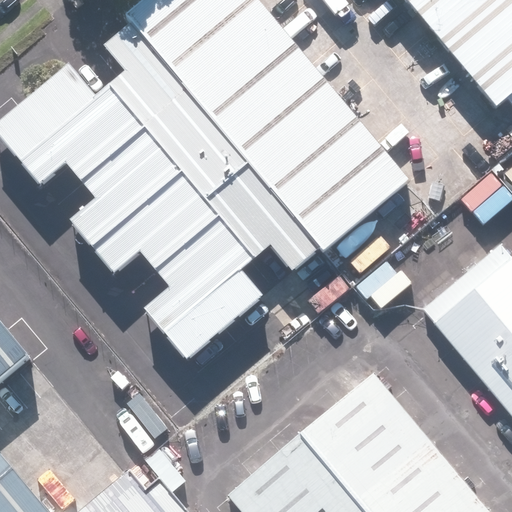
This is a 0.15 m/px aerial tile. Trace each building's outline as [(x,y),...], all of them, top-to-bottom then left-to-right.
[(416,184),(262,0),(149,0),(126,19),(135,29),(325,258),(416,184)] [(511,0),(408,0),(501,111),(511,102),(511,103),(511,0)] [(298,281),(325,258),(135,29),(108,51),(298,281)] [(104,102),(76,69),(0,131),(0,132),(45,186),(70,165),(99,200),(74,221),(118,274),(142,254),(173,290),(148,311),(192,363),(268,301),(243,271),(258,259),(118,90),(104,102)] [(511,163),(498,175),(511,191),(511,163)] [(511,265),(498,248),(423,310),(511,417),(511,265)] [(0,389),(32,363),(0,324),(0,389)] [(482,511),(368,374),(225,492),(241,511),(482,511)] [(0,511),(55,511),(0,445),(0,511)] [(191,511),(152,464),(93,511),(191,511)]
